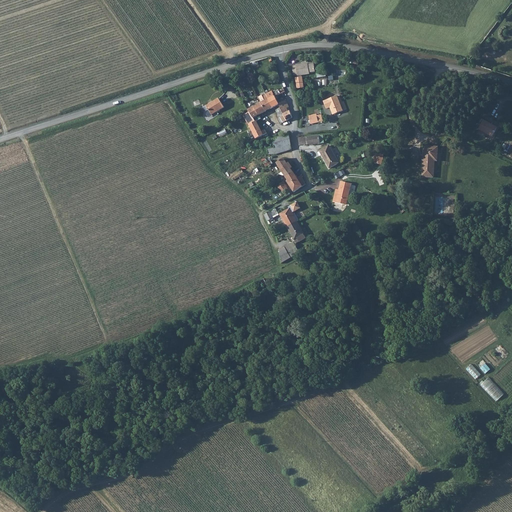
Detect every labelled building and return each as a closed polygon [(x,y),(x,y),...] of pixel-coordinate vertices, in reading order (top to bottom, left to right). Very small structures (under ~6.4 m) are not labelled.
[(298,67),(300,76),(300,77),(312,74),(312,73),(318,72),(316,64),(310,65),(310,64),(298,66),(298,67)] [(303,77),(296,78),(297,89),(304,88),(303,77)] [(285,117),(281,119),(282,122),(284,124),(293,119),(293,118),(283,94),(279,96),(275,98),(279,106),(281,110),(285,117)] [(262,105),(269,101),(267,96),(264,98),(263,97),(259,99),(262,105)] [(334,116),(338,114),(347,110),(345,102),(343,103),(340,96),(325,102),(327,109),(332,107),(333,110),(332,110),(334,116)] [(220,97),(207,104),(212,114),(225,107),(220,97)] [(269,101),(273,109),(275,109),(279,106),(275,98),(269,101)] [(269,101),(262,105),(266,113),(273,109),(269,101)] [(259,117),(266,113),(262,105),(249,112),(250,115),(255,122),(260,119),(259,117)] [(261,133),(259,130),(255,122),(250,115),(243,118),(256,140),(266,135),(265,131),(261,133)] [(255,122),(259,130),(267,126),(271,124),(269,118),(263,121),(260,119),(255,122)] [(484,120),(478,130),(493,138),(498,127),(484,120)] [(268,151),(268,156),(276,156),(292,151),(290,136),(273,142),(274,150),(268,151)] [(319,153),(328,170),(338,165),(329,148),(319,153)] [(440,149),(426,148),(423,177),(434,178),(436,161),(438,161),(440,149)] [(385,164),(385,156),(375,155),(375,164),(385,164)] [(274,167),(282,181),(294,173),(293,171),(295,169),(292,164),(289,166),(285,160),(274,167)] [(337,179),(346,175),(344,170),(335,174),(337,179)] [(252,176),(254,181),(262,178),(260,173),(252,176)] [(282,181),(286,186),(298,179),(294,173),(282,181)] [(317,183),(323,180),(321,175),(314,178),(317,183)] [(298,179),(286,186),(289,190),(293,194),(303,189),(302,187),(298,179)] [(336,194),(335,204),(345,206),(346,201),(349,202),(351,186),(341,184),(339,195),(336,194)] [(279,194),(284,192),(279,185),(275,187),(274,187),(274,188),(274,190),(275,190),(277,191),(279,194)] [(295,201),(286,206),(287,208),(278,214),(285,227),(295,221),(290,212),(298,207),(295,201)] [(264,215),(265,218),(267,222),(273,220),(270,212),(264,215)] [(293,240),(302,234),(295,221),(285,227),(293,240)] [(282,248),(277,250),(277,264),(288,259),(282,248)] [(486,374),(491,369),(483,360),(478,364),(486,374)] [(511,379),(500,367),(492,375),(509,393),(511,391),(511,392),(511,379)] [(504,393),(488,378),(480,386),(496,402),(504,393)]
